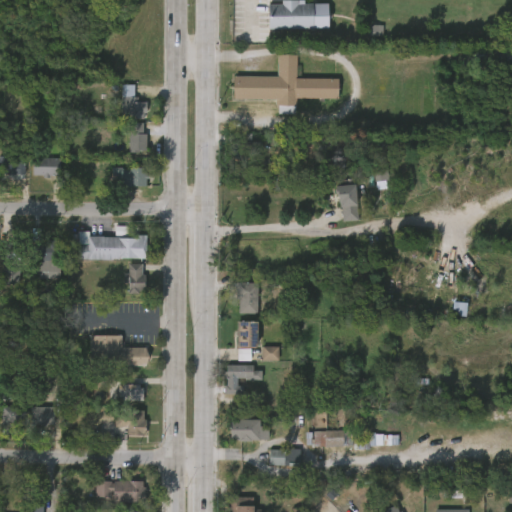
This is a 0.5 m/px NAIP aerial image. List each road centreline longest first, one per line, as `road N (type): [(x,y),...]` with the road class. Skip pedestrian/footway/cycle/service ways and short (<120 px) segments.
road 1 (secondary): [(176,0),(168,511)]
road 2 (secondary): [(206,215),(208,0)]
road 3 (residential): [(0,213),(206,215)]
road 4 (residential): [(0,458),(203,456)]
road 5 (secondary): [(203,456),(205,296)]
